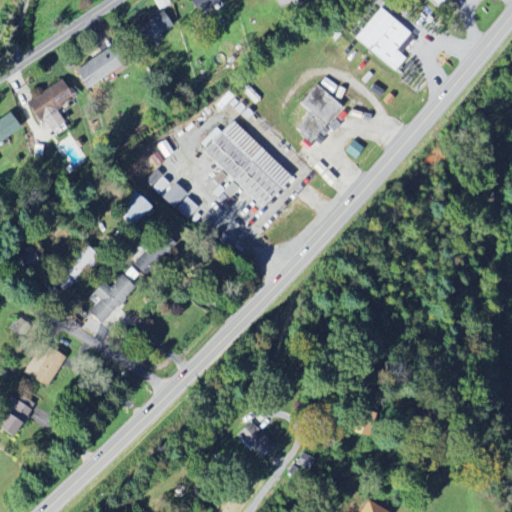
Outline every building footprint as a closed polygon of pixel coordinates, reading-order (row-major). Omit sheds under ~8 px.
[(222,0),(186,0),(193,14),(222,0)] [(272,0),(278,9),(294,0),(272,0)] [(352,39),(393,72),(404,59),(394,51),(408,33),(378,8),(352,39)] [(132,31),(141,46),(170,27),(160,12),(132,31)] [(72,69),(83,89),(111,74),(112,76),(121,71),(109,49),(72,69)] [(70,100),(58,81),(25,103),(47,137),(64,126),(53,111),(70,100)] [(296,105),(306,114),(292,131),(307,145),(339,106),(314,85),(296,105)] [(0,140),(17,131),(7,114),(0,117),(0,140)] [(199,153),(258,210),(289,178),(230,121),(199,153)] [(352,160),(361,150),(351,141),(342,151),(352,160)] [(169,186),(155,171),(144,181),(158,196),(169,186)] [(161,198),(173,209),(186,195),(174,184),(161,198)] [(147,206),(128,191),(117,204),(125,210),(117,219),(128,229),(147,206)] [(196,210),(186,198),(175,208),(186,220),(196,210)] [(214,227),(195,211),(190,217),(209,234),(214,227)] [(131,261),(143,274),(173,248),(161,235),(131,261)] [(95,266),(84,252),(49,280),(60,293),(95,266)] [(12,258),(16,270),(30,264),(26,253),(12,258)] [(85,314),(98,326),(132,288),(119,276),(107,289),(100,283),(89,295),(96,301),(85,314)] [(22,375),(44,388),(63,358),(40,344),(22,375)] [(0,434),(9,441),(31,405),(19,398),(16,402),(9,398),(0,413),(0,434)] [(244,463),(259,449),(235,423),(220,437),(244,463)] [(294,473),(299,462),(287,456),(281,466),(294,473)] [(359,511),(385,511),(365,501),(359,511)]
